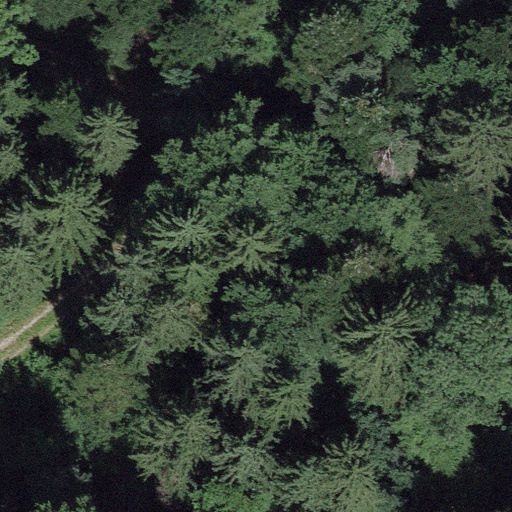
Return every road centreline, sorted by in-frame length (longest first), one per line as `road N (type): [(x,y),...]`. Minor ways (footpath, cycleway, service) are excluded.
road 1 (track): [(511,344),(359,216),(0,40)]
road 2 (track): [(0,370),(94,316),(224,150)]
